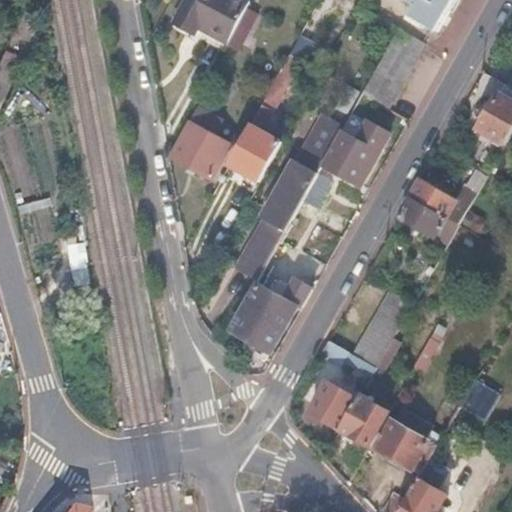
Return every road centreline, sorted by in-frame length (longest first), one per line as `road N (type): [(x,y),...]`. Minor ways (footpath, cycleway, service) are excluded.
road 1 (residential): [(263,410),(500,0)]
road 2 (residential): [(121,0),(179,313)]
road 3 (residential): [(50,415),(0,240)]
road 4 (residential): [(179,313),(207,452)]
road 5 (residential): [(179,313),(263,410)]
